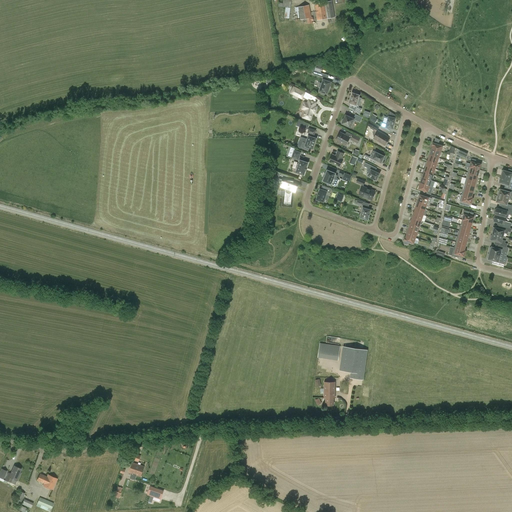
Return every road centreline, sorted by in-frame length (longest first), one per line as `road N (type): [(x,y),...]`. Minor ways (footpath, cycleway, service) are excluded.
road 1 (unclassified): [(511,417),(184,432),(90,446),(0,439)]
road 2 (residential): [(405,112),(354,78),(346,81),(306,199),(308,207),(374,230)]
road 3 (residential): [(492,156),(478,260),(511,274)]
road 4 (residential): [(374,230),(395,232),(426,125)]
road 5 (residential): [(405,112),(374,230)]
